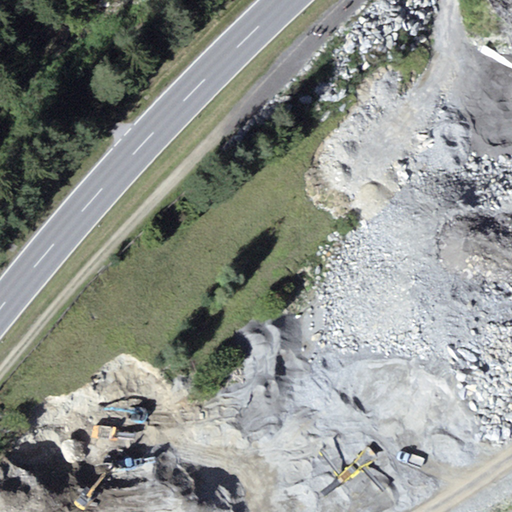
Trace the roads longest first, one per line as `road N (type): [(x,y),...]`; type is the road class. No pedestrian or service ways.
road 1 (track): [(0,373),(71,282),(350,0)]
road 2 (primary): [(284,0),(208,70),(0,308)]
road 3 (track): [(511,102),(441,16),(440,0)]
